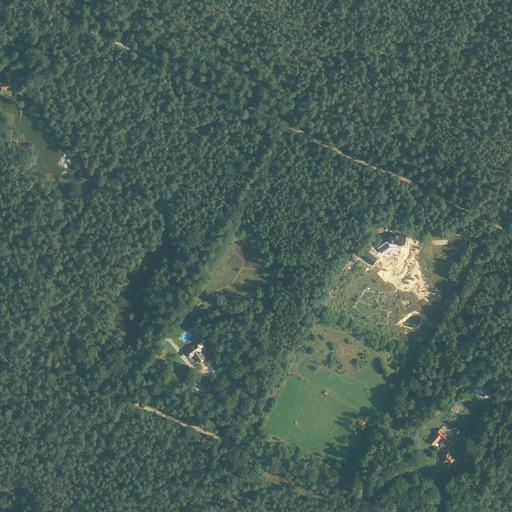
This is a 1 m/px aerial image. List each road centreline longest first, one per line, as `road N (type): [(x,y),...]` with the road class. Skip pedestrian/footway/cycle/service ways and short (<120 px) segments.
road 1 (track): [(511,232),(29,0)]
road 2 (track): [(406,511),(0,347)]
road 3 (track): [(66,511),(127,399)]
